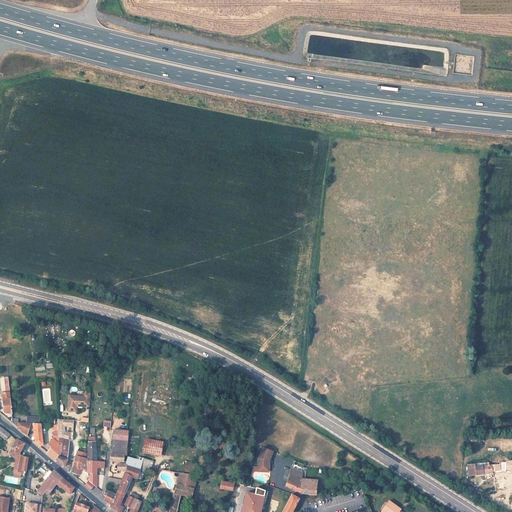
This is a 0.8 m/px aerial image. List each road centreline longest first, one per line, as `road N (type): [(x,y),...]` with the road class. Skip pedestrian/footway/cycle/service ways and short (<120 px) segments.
road 1 (motorway): [(511,106),(259,72),(0,9)]
road 2 (motorway): [(0,27),(194,77),(511,123)]
road 3 (primary): [(101,311),(237,367),(469,511)]
